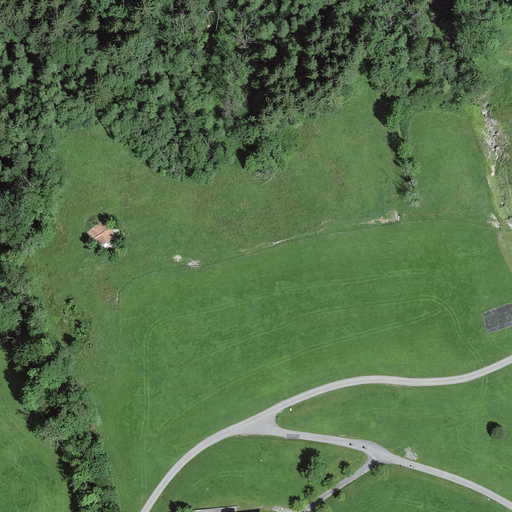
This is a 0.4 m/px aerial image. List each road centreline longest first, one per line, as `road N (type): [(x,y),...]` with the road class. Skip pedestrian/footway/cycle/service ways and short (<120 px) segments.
road 1 (unclassified): [(145,511),(179,464),(243,429),(358,445),(511,506)]
road 2 (track): [(254,429),(278,408),(335,386),(446,381),(511,359)]
